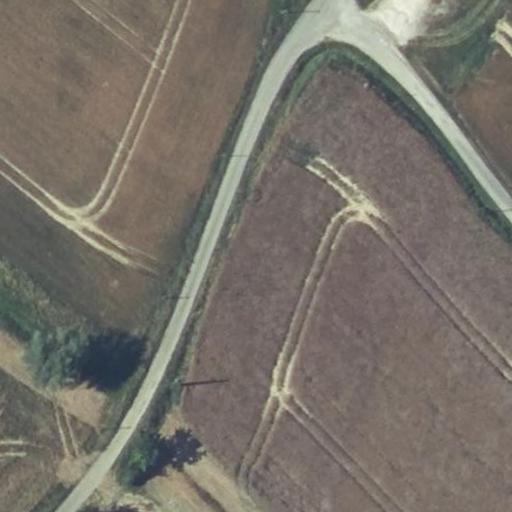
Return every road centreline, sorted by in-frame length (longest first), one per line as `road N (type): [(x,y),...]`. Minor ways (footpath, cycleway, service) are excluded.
road 1 (tertiary): [(65,511),(134,415),(265,92),(323,0)]
road 2 (unclassified): [(331,0),(409,78),(511,209)]
